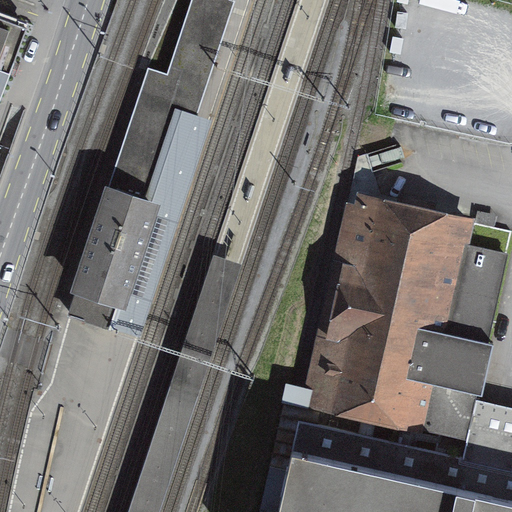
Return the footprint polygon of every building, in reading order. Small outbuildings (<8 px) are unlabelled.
[(170,130),(178,132),(187,135),(194,113),(232,0),(231,0),(193,0),(168,76),(150,70),(134,117),(170,130)] [(0,90),(25,25),(0,16),(0,90)] [(154,206),(114,326),(140,335),(211,119),(194,113),(187,135),(178,132),(170,130),(165,147),(153,184),(146,203),(154,206)] [(170,130),(134,117),(108,191),(146,203),(153,184),(131,177),(143,139),(165,147),(170,130)] [(165,147),(143,139),(131,177),(153,184),(165,147)] [(114,326),(154,206),(146,203),(108,191),(100,216),(99,215),(84,260),(85,261),(77,286),(79,287),(70,313),(114,328),(114,326)] [(306,404),(470,438),(511,236),(348,203),(310,385),(306,404)] [(214,253),(127,511),(159,511),(243,263),(214,253)] [(282,399),(286,400),(306,404),(310,385),(299,382),(286,380),(282,399)] [(511,511),(511,446),(470,438),(306,404),(286,400),(262,511),(511,511)]
